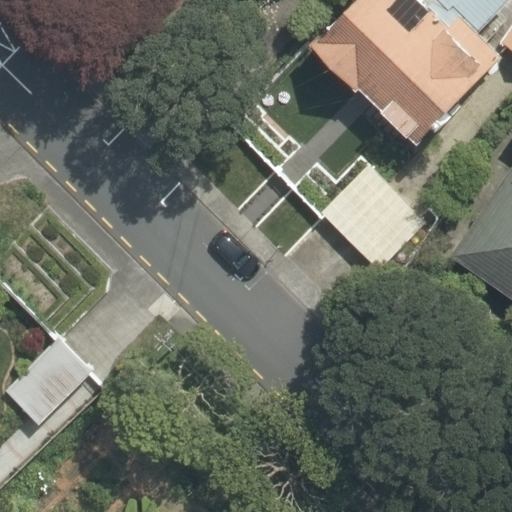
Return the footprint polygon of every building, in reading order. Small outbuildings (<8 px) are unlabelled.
[(403,146),(485,58),(462,36),(495,0),(339,0),(296,47),(403,146)] [(511,16),(496,47),(511,55),(511,16)] [(511,148),(451,258),(511,291),(511,148)] [(420,223),(361,163),(313,211),(373,270),(420,223)] [(0,395),(36,428),(90,367),(53,334),(0,393),(0,395)]
